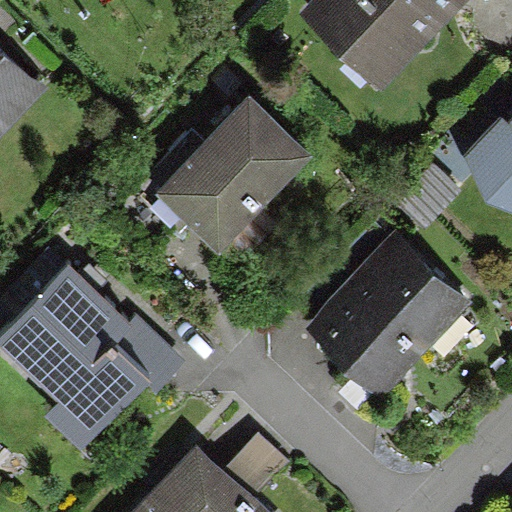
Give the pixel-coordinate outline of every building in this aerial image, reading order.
[(307,0),(303,4),(373,70),(443,0),(307,0)] [(0,45),(0,119),(36,81),(0,45)] [(236,90),(157,175),(227,241),(305,157),(236,90)] [(511,116),(472,160),(511,198),(511,116)] [(386,232),(308,317),(378,383),(455,299),(386,232)] [(70,257),(0,332),(0,349),(99,437),(176,354),(70,257)] [(264,511),(192,446),(127,511),(264,511)]
